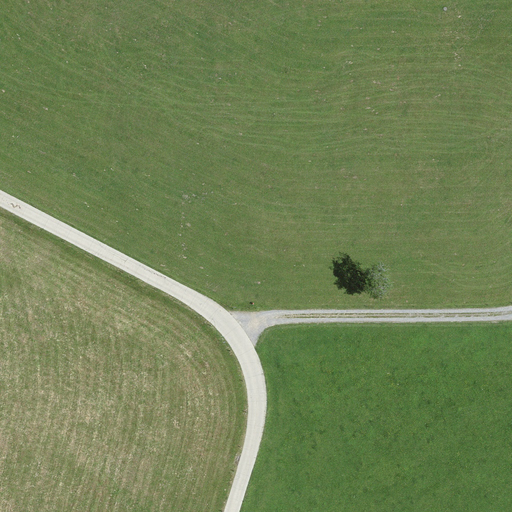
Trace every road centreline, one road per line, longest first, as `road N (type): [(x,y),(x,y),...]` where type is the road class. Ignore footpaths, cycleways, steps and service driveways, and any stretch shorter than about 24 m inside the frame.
road 1 (unclassified): [(226,329),(279,318),(511,313)]
road 2 (unclassified): [(226,329),(0,203)]
road 3 (unclassified): [(234,511),(257,399),(251,370),(226,329)]
